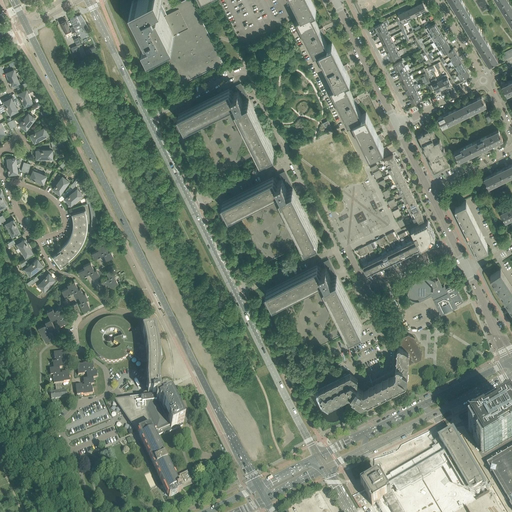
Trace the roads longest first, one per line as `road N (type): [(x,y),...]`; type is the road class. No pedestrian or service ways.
road 1 (secondary): [(26,26),(258,486)]
road 2 (residential): [(147,118),(243,74),(287,159),(189,204)]
road 3 (residential): [(340,353),(380,329),(365,286),(454,243)]
road 4 (secondary): [(318,457),(234,294)]
road 5 (residential): [(5,182),(43,192),(63,213),(59,232),(37,239),(17,210)]
road 6 (tertiary): [(396,124),(334,0)]
road 7 (secondary): [(147,118),(88,0)]
